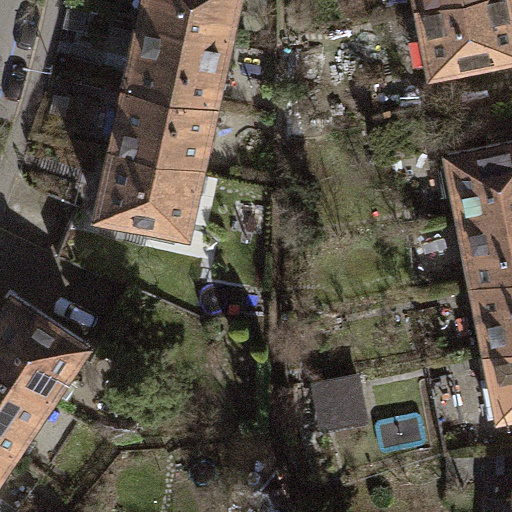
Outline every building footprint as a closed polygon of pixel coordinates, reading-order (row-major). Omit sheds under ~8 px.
[(227,37),(235,0),(140,0),(137,16),(227,37)] [(429,58),(431,70),(511,54),(511,0),(441,0),(419,4),(423,28),(412,30),(418,60),(429,58)] [(214,100),(227,37),(137,16),(122,80),(214,100)] [(200,164),(214,100),(122,80),(107,144),(200,164)] [(511,138),(447,151),(459,216),(511,205),(511,138)] [(187,230),(200,164),(107,144),(93,213),(140,223),(139,230),(172,237),(175,227),(187,230)] [(511,205),(459,216),(471,281),(511,273),(511,205)] [(511,273),(471,281),(483,345),(511,340),(511,273)] [(0,361),(54,399),(93,343),(13,288),(0,306),(0,361)] [(494,401),(495,411),(511,407),(511,340),(483,345),(488,371),(481,372),(486,403),(494,401)] [(0,443),(16,454),(54,399),(0,361),(0,443)] [(358,371),(313,380),(322,423),(367,414),(358,371)] [(0,476),(16,454),(0,443),(0,476)] [(511,511),(511,493),(504,493),(503,511),(511,511)]
